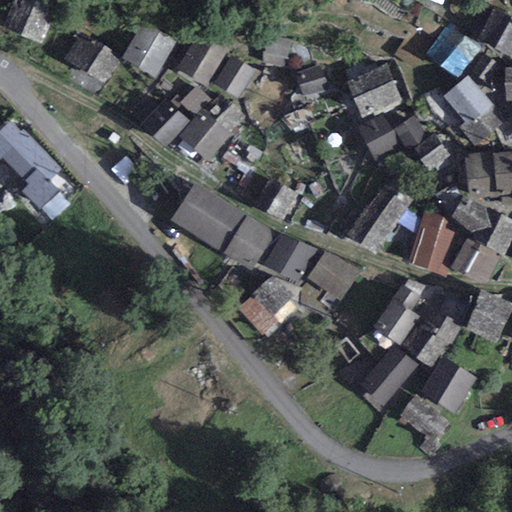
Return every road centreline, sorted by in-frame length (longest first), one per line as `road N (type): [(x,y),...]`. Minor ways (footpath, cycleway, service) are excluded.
road 1 (unclassified): [(0,76),(336,458),(405,473),(511,435)]
road 2 (track): [(511,288),(399,269),(277,225),(119,119),(0,65)]
